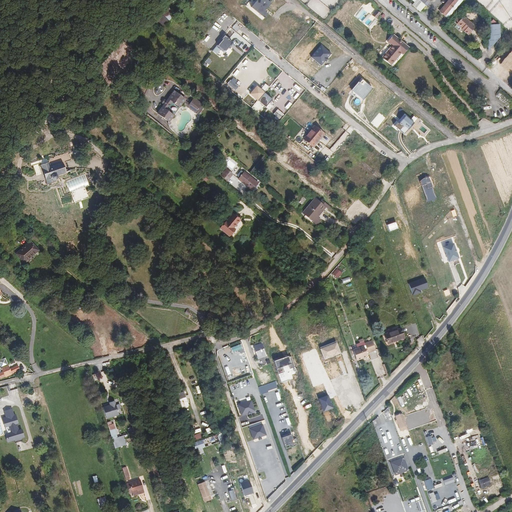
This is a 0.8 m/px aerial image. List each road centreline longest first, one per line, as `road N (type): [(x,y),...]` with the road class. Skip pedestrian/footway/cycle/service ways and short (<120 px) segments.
road 1 (secondary): [(267,511),(462,304),(511,218)]
road 2 (residential): [(286,307),(418,151),(511,121)]
road 3 (residential): [(212,342),(178,341),(0,384)]
road 4 (residential): [(212,342),(265,511)]
